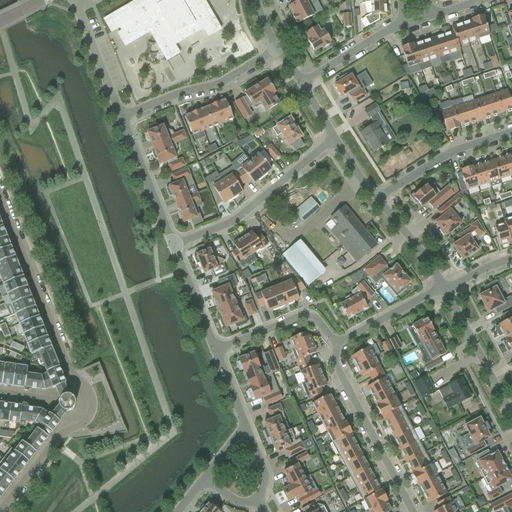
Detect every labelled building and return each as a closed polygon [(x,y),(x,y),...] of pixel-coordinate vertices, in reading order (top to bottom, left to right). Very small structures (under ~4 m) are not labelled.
[(204,0),(136,0),(103,20),(111,32),(119,28),(121,31),(117,34),(125,47),(149,32),(166,61),(179,54),(174,45),(203,29),(208,37),(221,29),(204,0)] [(294,0),(296,3),(289,6),(293,15),(292,16),(293,17),(292,19),(294,22),(296,23),(296,24),(298,23),(298,24),(314,16),(309,8),(318,4),(315,0),(294,0)] [(385,6),(384,0),(370,0),(371,14),(364,18),(369,26),(379,20),(379,15),(386,14),(385,13),(386,13),(385,6)] [(511,12),(503,16),(507,27),(511,25),(511,12)] [(350,14),(343,14),(344,28),(351,27),(350,14)] [(471,19),(472,21),(478,40),(489,36),(488,33),(484,20),(482,16),(471,19)] [(478,40),(472,21),(461,24),(468,43),(478,40)] [(468,43),(461,24),(451,27),(453,32),(459,51),(460,51),(458,46),(468,43)] [(491,33),(497,30),(495,25),(489,27),(491,33)] [(317,27),(305,34),(308,39),(307,40),(314,52),(321,48),(322,49),(323,48),(325,49),(328,47),(328,45),(330,42),(323,30),(320,32),(317,27)] [(209,37),(213,46),(226,39),(221,30),(209,37)] [(459,51),(453,32),(442,36),(449,55),(459,51)] [(449,55),(442,36),(432,39),(438,58),(449,55)] [(438,58),(432,39),(422,42),(428,61),(438,58)] [(428,61),(422,42),(412,45),(412,44),(411,44),(418,65),(428,61)] [(418,65),(411,44),(401,48),(402,52),(406,65),(407,65),(408,68),(418,65)] [(337,83),(333,86),(341,98),(348,93),(350,97),(354,104),(366,96),(362,90),(365,88),(358,77),(353,80),(351,75),(347,77),(346,75),(343,76),(338,79),(338,80),(336,81),(337,83)] [(242,99),(235,103),(244,119),(251,115),(247,108),(252,106),(253,107),(253,106),(259,102),(265,112),(278,104),(272,94),(274,93),(271,87),(266,80),(258,85),(257,83),(250,87),(252,90),(245,94),(246,97),(242,100),(242,99)] [(511,107),(506,91),(495,94),(501,113),(511,109),(511,107)] [(501,113),(495,94),(484,98),(490,117),(501,113)] [(490,117),(484,98),(474,102),(480,120),(490,117)] [(219,102),(215,104),(223,123),(233,119),(225,100),(224,100),(224,99),(220,100),(220,102),(219,102)] [(441,112),(435,114),(439,125),(444,124),(447,131),(448,131),(458,128),(452,109),(449,102),(442,104),(439,108),(441,112)] [(480,120),(474,102),(463,105),(469,124),(480,120)] [(223,123),(215,104),(210,105),(210,106),(209,106),(209,105),(204,107),(212,127),(223,123)] [(374,124),(361,132),(374,152),(383,147),(388,144),(395,139),(386,125),(378,112),(379,111),(375,104),(364,111),(368,118),(369,117),(374,124)] [(469,124),(463,105),(452,109),(458,128),(459,128),(458,127),(469,124)] [(212,127),(204,107),(200,108),(200,110),(199,110),(194,112),(202,131),(212,127)] [(202,131),(194,112),(190,113),(190,114),(189,114),(189,113),(185,114),(185,116),(184,116),(192,135),(202,131)] [(281,134),(288,146),(291,144),(295,151),(303,146),(298,139),(302,137),(290,117),(276,126),(272,129),(276,137),(281,134)] [(147,134),(145,135),(147,141),(150,140),(152,145),(154,151),(185,138),(182,131),(173,135),(172,132),(168,130),(164,131),(162,126),(158,128),(156,124),(149,126),(151,131),(147,133),(147,134)] [(228,137),(231,142),(236,139),(233,134),(228,137)] [(231,142),(228,137),(223,139),(226,145),(231,142)] [(178,151),(177,148),(174,143),(185,139),(185,138),(154,151),(154,152),(152,153),(155,159),(157,158),(159,165),(167,161),(168,164),(168,165),(171,172),(184,166),(181,159),(176,161),(175,159),(175,158),(173,153),(178,151)] [(236,143),(239,148),(244,145),(241,140),(236,143)] [(209,147),(212,152),(217,149),(214,144),(209,147)] [(265,149),(275,162),(280,157),(274,149),(273,150),(271,150),(268,146),(265,149)] [(212,152),(209,147),(204,150),(206,155),(212,152)] [(256,152),(247,159),(263,178),(267,175),(267,173),(271,169),(267,165),(272,161),(263,151),(258,154),(256,152)] [(510,176),(504,157),(493,161),(499,179),(510,176)] [(202,161),(205,166),(210,163),(208,158),(202,161)] [(263,178),(247,159),(239,166),(240,167),(235,171),(237,173),(244,183),(250,179),(253,184),(257,181),(259,181),(263,178)] [(499,179),(493,161),(482,164),(488,183),(499,179)] [(488,183),(482,164),(472,168),(472,167),(471,167),(478,187),(488,183)] [(458,181),(457,181),(461,192),(459,193),(462,197),(467,195),(465,191),(478,187),(471,167),(461,171),(460,172),(461,173),(456,174),(458,181)] [(172,195),(175,203),(188,197),(197,193),(188,196),(185,188),(193,184),(189,176),(190,176),(187,169),(172,175),(174,182),(175,182),(175,184),(168,187),(169,187),(166,188),(169,196),(172,195)] [(239,187),(244,183),(237,173),(234,175),(233,174),(224,180),(222,177),(220,178),(233,199),(237,197),(238,195),(242,192),(239,187)] [(233,199),(219,178),(208,185),(216,205),(222,202),(223,204),(227,201),(229,202),(233,199)] [(249,183),(241,185),(245,198),(252,196),(249,183)] [(409,197),(415,204),(417,202),(421,208),(428,203),(433,210),(453,194),(447,187),(439,193),(436,189),(432,192),(426,186),(424,188),(424,187),(418,192),(417,191),(409,197)] [(200,200),(197,193),(188,197),(175,203),(183,223),(191,220),(193,226),(202,222),(199,216),(196,217),(193,209),(202,205),(200,200)] [(458,195),(437,212),(441,217),(435,223),(440,229),(438,231),(443,237),(445,235),(446,236),(461,224),(455,217),(462,211),(457,205),(462,200),(458,195)] [(308,217),(299,207),(294,211),(303,222),(308,217)] [(376,246),(363,229),(344,207),(330,218),(337,226),(330,231),(356,263),(376,246)] [(511,217),(503,221),(504,224),(505,224),(510,239),(511,237),(511,217)] [(460,241),(452,246),(457,253),(455,254),(459,260),(461,259),(462,260),(477,250),(470,239),(476,235),(477,237),(484,233),(476,222),(470,226),(471,228),(457,237),(460,241)] [(505,224),(504,224),(494,227),(500,245),(501,245),(502,246),(506,245),(506,243),(511,242),(510,239),(505,224)] [(246,234),(241,237),(252,254),(267,245),(260,234),(255,237),(252,232),(247,235),(246,234)] [(0,250),(10,247),(6,237),(0,239),(0,250)] [(236,249),(231,253),(241,268),(246,265),(247,267),(257,261),(252,254),(241,237),(237,240),(237,241),(233,244),(236,249)] [(298,242),(282,256),(307,286),(323,272),(298,242)] [(0,262),(14,257),(10,247),(0,250),(0,262)] [(222,264),(224,261),(215,258),(213,259),(209,249),(196,255),(196,256),(194,257),(196,264),(199,263),(204,274),(211,271),(214,279),(226,274),(222,264)] [(0,274),(18,267),(14,257),(0,262),(0,274)] [(388,288),(396,297),(404,290),(403,288),(409,282),(396,265),(389,271),(385,267),(386,266),(378,257),(364,270),(368,276),(373,271),(378,277),(381,274),(383,276),(382,277),(390,286),(388,288)] [(22,277),(18,267),(0,274),(0,278),(3,285),(22,277)] [(216,307),(216,308),(234,301),(231,293),(234,292),(232,287),(237,286),(233,275),(217,281),(220,289),(211,292),(214,299),(211,300),(214,307),(216,306),(217,307),(216,307)] [(26,287),(22,277),(3,285),(7,295),(26,287)] [(290,280),(280,284),(281,286),(288,305),(293,303),(294,301),(298,300),(296,293),(305,289),(297,279),(291,282),(290,280)] [(486,292),(478,296),(484,307),(487,313),(489,312),(494,309),(497,314),(511,305),(511,302),(510,298),(503,301),(499,295),(502,293),(495,281),(483,288),(486,292)] [(352,295),(345,299),(346,301),(340,305),(342,308),(339,309),(343,317),(346,315),(348,318),(366,308),(363,301),(367,299),(367,300),(373,295),(362,282),(357,287),(361,293),(359,294),(353,297),(352,295)] [(288,305),(280,284),(280,286),(271,290),(278,309),(283,308),(284,306),(288,304),(288,305)] [(30,297),(26,287),(7,295),(11,305),(30,297)] [(278,309),(271,290),(255,295),(259,307),(265,305),(267,312),(272,310),(274,311),(278,309)] [(34,307),(30,297),(11,305),(5,307),(6,310),(7,310),(10,317),(15,315),(34,307)] [(240,315),(234,301),(216,308),(219,314),(219,313),(222,319),(220,320),(222,327),(225,326),(225,328),(235,324),(236,328),(244,325),(243,323),(246,322),(243,313),(240,315)] [(251,301),(244,304),(249,316),(256,314),(251,301)] [(38,317),(34,307),(15,315),(19,325),(38,317)] [(503,334),(505,338),(511,334),(511,310),(501,316),(504,322),(498,325),(499,326),(494,328),(499,336),(503,334)] [(417,347),(418,348),(436,338),(433,332),(434,331),(429,323),(431,322),(427,315),(418,320),(419,322),(412,326),(419,339),(420,339),(423,345),(417,347)] [(42,327),(38,317),(19,325),(23,335),(42,327)] [(46,337),(42,327),(23,335),(27,345),(46,337)] [(10,335),(7,329),(1,332),(3,338),(10,335)] [(289,352),(291,351),(313,342),(311,336),(309,336),(307,332),(296,336),(296,335),(290,337),(291,339),(287,340),(289,345),(286,346),(289,352)] [(511,334),(505,338),(504,339),(506,342),(503,343),(508,351),(510,350),(511,353),(511,352),(511,334)] [(50,347),(46,337),(27,345),(31,355),(35,354),(39,352),(38,352),(50,347)] [(402,348),(396,337),(389,340),(395,351),(402,348)] [(436,338),(418,348),(423,345),(427,353),(419,357),(423,366),(426,372),(441,364),(438,358),(445,354),(440,346),(442,345),(439,337),(436,338)] [(392,352),(386,341),(380,344),(386,355),(392,352)] [(316,348),(313,342),(291,351),(298,366),(309,362),(307,356),(316,353),(314,348),(316,348)] [(355,367),(374,357),(369,347),(368,348),(367,346),(361,349),(362,351),(351,356),(353,361),(351,361),(355,367)] [(58,367),(50,347),(38,352),(39,352),(35,354),(40,366),(43,364),(46,372),(58,367)] [(274,350),(279,362),(285,359),(280,347),(274,350)] [(271,373),(278,370),(271,352),(264,355),(271,373)] [(239,363),(236,364),(240,371),(242,370),(244,373),(248,382),(262,377),(258,367),(259,367),(253,353),(238,359),(239,363)] [(382,373),(374,357),(355,367),(358,373),(359,372),(361,376),(368,373),(371,378),(382,373)] [(312,367),(309,362),(298,366),(304,382),(323,375),(321,369),(320,370),(318,365),(312,367)] [(12,386),(15,366),(4,364),(1,385),(12,386)] [(26,374),(27,367),(15,366),(12,386),(24,388),(26,374)] [(48,415),(37,429),(47,438),(48,437),(47,437),(51,432),(60,422),(58,421),(64,413),(65,412),(67,412),(72,410),(75,407),(75,402),(73,398),(70,395),(68,395),(67,393),(64,384),(65,384),(58,367),(46,372),(52,387),(52,389),(55,388),(59,397),(59,398),(58,400),(57,404),(58,407),(57,408),(52,416),(49,414),(48,415)] [(52,387),(46,372),(46,374),(41,376),(26,374),(24,388),(23,391),(28,391),(31,389),(31,388),(45,390),(52,387)] [(372,396),(389,388),(382,373),(371,378),(374,383),(367,387),(372,396)] [(323,375),(304,382),(301,384),(307,400),(322,394),(320,388),(326,386),(324,381),(325,380),(323,375)] [(413,383),(422,400),(436,393),(427,375),(413,383)] [(264,381),(262,377),(248,382),(250,387),(249,387),(250,390),(248,391),(251,399),(253,398),(255,401),(262,397),(266,405),(281,399),(279,393),(278,393),(275,385),(267,388),(264,381)] [(454,395),(443,400),(447,409),(458,403),(470,397),(461,379),(449,385),(454,395)] [(377,406),(394,397),(389,388),(372,396),(377,406)] [(312,404),(317,413),(334,404),(329,394),(312,404)] [(381,417),(382,416),(400,407),(400,406),(399,406),(394,397),(377,406),(376,407),(381,417)] [(0,420),(8,422),(10,404),(0,402),(0,420)] [(21,406),(10,404),(8,422),(19,424),(20,420),(19,420),(21,406)] [(21,404),(21,406),(19,420),(20,420),(34,422),(32,432),(34,433),(37,429),(48,415),(42,410),(28,408),(28,407),(26,404),(21,404)] [(340,413),(334,404),(317,413),(322,423),(340,413)] [(269,437),(270,438),(291,430),(290,430),(284,432),(281,424),(285,422),(281,413),(282,413),(279,405),(267,410),(270,417),(265,418),(267,422),(263,423),(266,430),(264,431),(267,438),(269,437)] [(388,428),(406,418),(400,407),(382,416),(388,428)] [(345,423),(340,413),(322,423),(327,432),(345,423)] [(395,439),(412,430),(406,418),(388,428),(395,439)] [(490,438),(479,418),(471,423),(470,421),(464,424),(465,426),(464,426),(468,434),(459,439),(464,449),(466,448),(467,450),(465,451),(468,456),(485,447),(483,442),(490,438)] [(346,422),(345,423),(327,432),(332,442),(351,432),(346,422)] [(35,453),(47,438),(37,429),(34,433),(25,444),(35,453)] [(291,430),(270,438),(276,453),(284,449),(285,450),(285,451),(288,458),(304,450),(299,440),(294,442),(292,439),(290,440),(287,432),(291,430)] [(401,451),(419,441),(412,430),(395,439),(401,451)] [(351,432),(332,442),(331,442),(338,454),(356,445),(350,433),(351,433),(351,432)] [(407,462),(425,453),(419,441),(401,451),(407,462)] [(28,462),(35,453),(25,444),(22,442),(14,451),(28,462)] [(362,456),(356,445),(338,454),(344,466),(362,456)] [(21,472),(28,462),(14,451),(11,448),(3,458),(21,472)] [(479,471),(483,478),(505,467),(497,452),(489,456),(487,451),(476,457),(479,461),(476,463),(480,470),(479,471)] [(285,489),(310,476),(302,480),(299,473),(301,472),(300,470),(305,467),(302,462),(308,458),(305,453),(290,461),(293,467),(283,472),(286,478),(283,479),(281,480),(285,488),(285,489)] [(413,474),(431,464),(425,453),(407,462),(413,474)] [(368,468),(362,456),(344,466),(350,478),(368,468)] [(21,472),(3,458),(0,462),(0,470),(13,481),(21,472)] [(418,484),(436,475),(431,465),(431,464),(413,474),(412,475),(417,485),(418,484)] [(508,473),(505,467),(483,478),(486,486),(488,485),(491,492),(486,495),(489,501),(501,495),(498,489),(497,487),(505,483),(506,485),(511,481),(511,475),(510,472),(508,473)] [(374,480),(368,468),(350,478),(356,489),(374,480)] [(13,481),(0,470),(0,484),(7,490),(13,481)] [(423,494),(441,485),(436,475),(418,484),(423,494)] [(310,476),(285,489),(285,488),(282,490),(288,501),(296,497),(301,506),(320,496),(317,490),(315,491),(314,488),(310,490),(308,486),(306,487),(302,480),(310,476)] [(380,491),(374,480),(356,489),(362,501),(363,501),(382,491),(382,490),(380,491)] [(446,494),(441,485),(423,494),(428,503),(446,494)] [(470,493),(467,488),(461,491),(464,497),(470,493)] [(387,501),(382,491),(363,501),(368,511),(386,501),(387,501)] [(511,511),(511,498),(510,495),(490,505),(493,511),(501,508),(503,511),(511,511)] [(457,511),(458,511),(453,502),(451,503),(448,498),(437,503),(439,509),(433,511),(457,511)] [(479,507),(485,504),(482,498),(476,501),(479,507)] [(388,511),(391,511),(386,501),(368,511),(388,511)]
